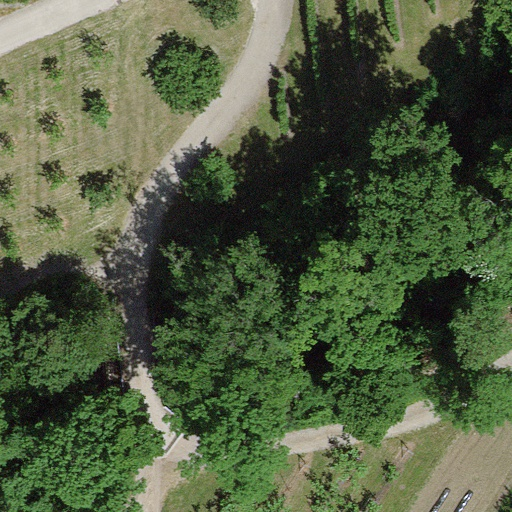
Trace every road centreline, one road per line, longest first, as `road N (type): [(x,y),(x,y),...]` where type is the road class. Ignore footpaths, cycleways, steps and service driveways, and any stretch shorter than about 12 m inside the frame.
road 1 (track): [(150,453),(135,250),(161,196),(257,68),(277,0)]
road 2 (track): [(150,453),(239,450),(392,420),(511,371)]
